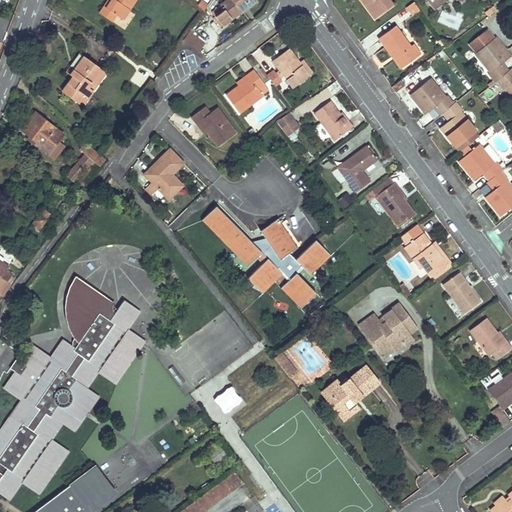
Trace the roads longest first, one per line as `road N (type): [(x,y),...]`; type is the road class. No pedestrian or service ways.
road 1 (residential): [(299,2),(487,254)]
road 2 (residential): [(155,119),(299,2)]
road 3 (residential): [(273,183),(248,203),(155,119)]
